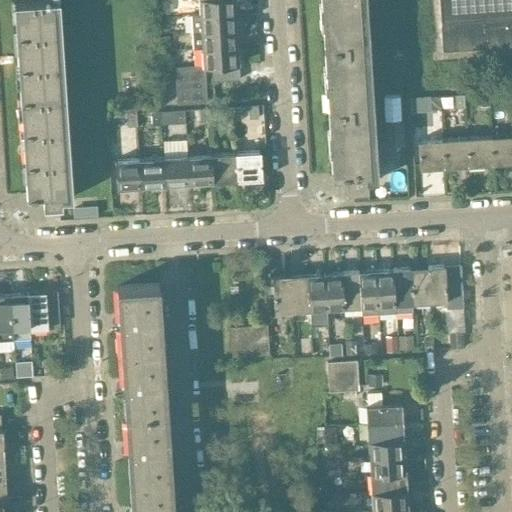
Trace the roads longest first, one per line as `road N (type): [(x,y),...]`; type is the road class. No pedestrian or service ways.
road 1 (residential): [(190,511),(174,234)]
road 2 (residential): [(289,226),(276,0)]
road 3 (residential): [(492,347),(442,366),(448,511)]
road 4 (residential): [(482,215),(289,226)]
road 5 (residential): [(501,511),(492,347)]
road 6 (residential): [(89,383),(45,397),(51,511)]
road 7 (residential): [(89,383),(77,240)]
road 8 (residential): [(492,347),(482,215)]
road 9 (residential): [(99,511),(89,383)]
